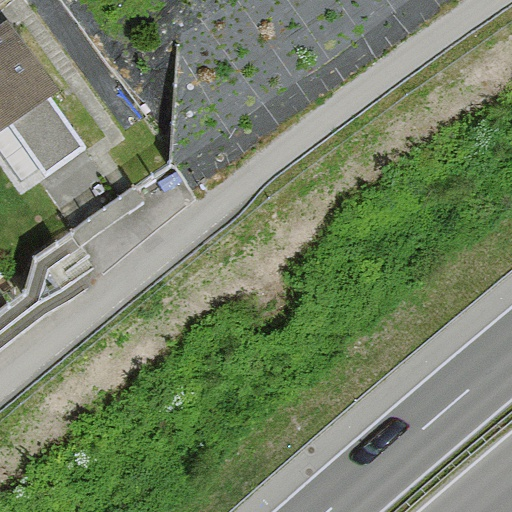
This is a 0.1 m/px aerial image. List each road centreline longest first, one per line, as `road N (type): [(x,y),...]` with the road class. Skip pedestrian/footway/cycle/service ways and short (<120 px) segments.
road 1 (residential): [(0,382),(280,154),(493,0)]
road 2 (motorway): [(511,353),(326,511)]
